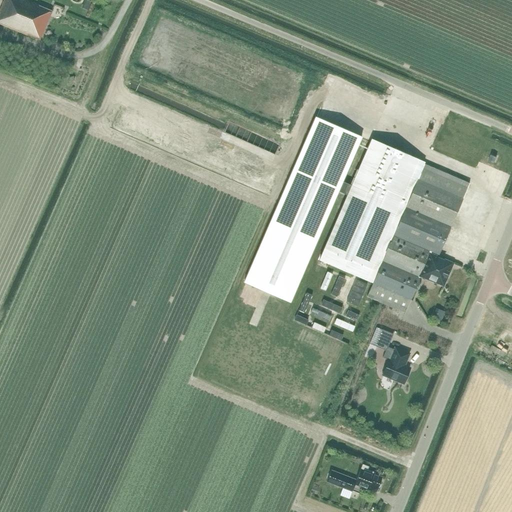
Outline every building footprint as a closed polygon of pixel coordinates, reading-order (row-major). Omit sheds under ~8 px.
[(52,11),(46,8),(25,0),(3,0),(0,8),(0,24),(40,41),(52,11)] [(405,313),(421,278),(419,277),(429,254),(428,253),(429,251),(438,255),(469,184),(371,141),(352,186),(343,182),(362,137),(315,117),(244,283),(290,303),(339,191),(348,195),(319,260),(373,284),(367,297),(405,313)] [(494,165),(497,158),(491,155),(487,163),(494,165)] [(508,190),(511,178),(511,177),(508,176),(503,188),(508,190)] [(419,277),(421,278),(421,277),(444,286),(453,264),(429,254),(419,277)] [(330,288),(337,290),(341,272),(334,270),(330,288)] [(339,292),(347,295),(353,277),(345,274),(339,292)] [(253,309),(258,311),(264,297),(259,295),(253,309)] [(377,328),(366,353),(371,356),(375,346),(385,351),(383,357),(390,360),(389,360),(382,375),(403,384),(409,369),(404,366),(409,354),(395,348),(394,350),(388,347),(393,335),(382,330),(377,328)] [(349,340),(357,343),(359,338),(351,335),(349,340)] [(368,467),(363,465),(356,480),(331,470),(327,481),(352,491),(355,484),(368,489),(369,487),(377,490),(382,478),(374,475),(375,473),(367,470),(368,467)]
